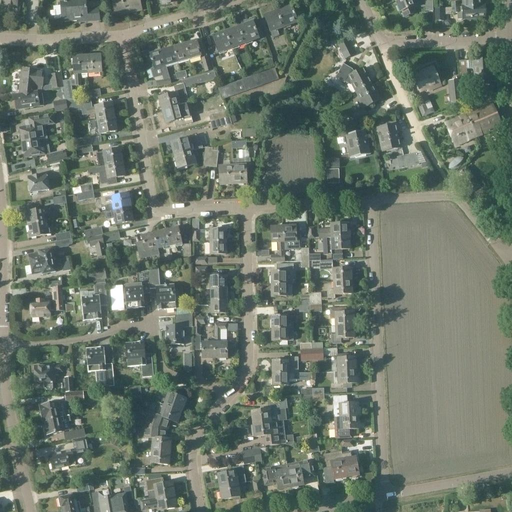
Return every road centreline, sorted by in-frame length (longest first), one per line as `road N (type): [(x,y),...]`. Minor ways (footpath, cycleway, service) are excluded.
road 1 (residential): [(381,491),(371,200)]
road 2 (residential): [(123,35),(156,208),(247,208)]
road 3 (residential): [(227,398),(162,371),(153,329),(145,326),(3,348)]
road 4 (residential): [(227,398),(244,377),(247,356),(247,208)]
road 5 (residential): [(455,196),(403,104),(381,43)]
road 6 (residential): [(30,511),(3,348)]
road 7 (residential): [(224,101),(279,82),(323,0)]
road 8 (residential): [(381,491),(511,471)]
road 9 (residential): [(511,37),(381,43)]
road 10 (residential): [(247,208),(371,200)]
road 11 (residential): [(200,511),(195,441),(227,398)]
road 12 (residential): [(123,35),(0,38)]
road 13 (residential): [(3,348),(0,226)]
